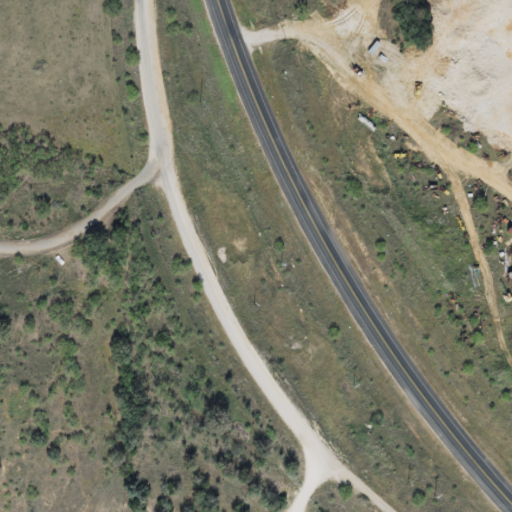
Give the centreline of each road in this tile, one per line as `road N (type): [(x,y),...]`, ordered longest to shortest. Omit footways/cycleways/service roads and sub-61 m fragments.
road 1 (secondary): [(215,0),(284,170),(332,258),(440,418),(511,500)]
road 2 (residential): [(148,0),(160,196),(0,261)]
road 3 (residential): [(314,511),(333,468),(392,511)]
